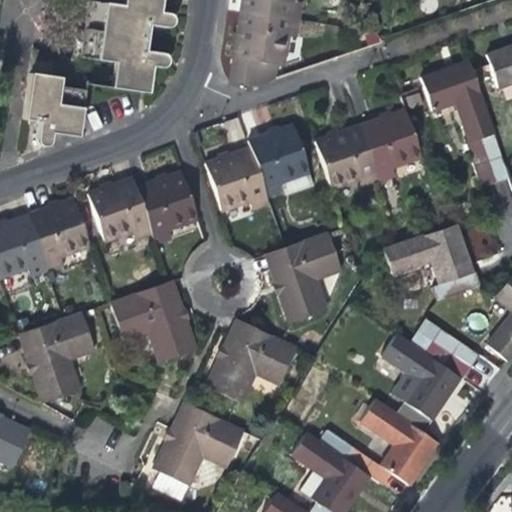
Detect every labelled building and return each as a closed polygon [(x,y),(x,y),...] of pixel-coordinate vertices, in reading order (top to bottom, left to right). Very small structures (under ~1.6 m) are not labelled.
[(162,0),(125,0),(124,8),(96,4),(88,61),(116,65),(111,90),(148,95),(153,69),(161,70),(164,70),(167,68),(168,65),(168,60),(165,57),(153,55),(146,54),(150,28),(166,30),(171,28),(173,25),(173,22),(171,18),(169,16),(165,16),(161,15),(162,0)] [(239,0),(238,9),(235,32),(231,55),(231,61),(228,78),(248,81),(271,74),(272,71),(273,61),(280,62),(285,32),(291,34),(294,17),(297,0),(239,0)] [(79,60),(88,61),(96,4),(87,3),(79,60)] [(511,46),(498,51),(484,56),(496,90),(511,84),(511,83),(511,46)] [(458,111),(469,144),(478,140),(492,135),(467,62),(449,68),(420,78),(434,119),(458,111)] [(84,85),(47,79),(29,76),(21,122),(29,123),(36,124),(34,142),(36,147),(39,149),(44,148),(46,146),(47,145),(49,136),(63,137),(72,138),(76,137),(84,85)] [(383,116),(358,125),(377,179),(395,174),(392,166),(420,157),(404,109),(383,116)] [(248,139),(250,147),(266,191),(283,186),(282,179),(309,170),(293,124),(270,132),(248,139)] [(361,185),(377,179),(358,125),(333,133),(314,139),(331,187),(359,178),(361,185)] [(508,180),(492,135),(478,140),(493,186),(508,180)] [(479,190),(493,186),(478,140),(469,144),(465,145),(479,190)] [(269,201),(266,191),(250,147),(225,156),(204,163),(212,185),(220,210),(249,199),(252,207),(269,201)] [(160,178),(135,187),(150,232),(153,240),(171,234),(169,227),(195,219),(182,181),(179,172),(160,178)] [(133,237),(150,232),(135,187),(131,177),(111,184),(87,193),(104,240),(131,231),(133,237)] [(47,207),(25,214),(44,268),(63,262),(61,255),(87,246),(70,199),(47,207)] [(0,223),(0,276),(28,267),(30,273),(44,268),(25,214),(0,223)] [(476,272),(471,274),(463,252),(454,225),(382,250),(382,252),(389,275),(430,261),(438,285),(432,287),(437,303),(481,287),(476,272)] [(328,232),(266,253),(277,289),(289,322),(326,309),(316,277),(341,270),(328,232)] [(511,352),(511,272),(490,299),(509,314),(484,347),(504,363),(511,352)] [(171,281),(162,284),(166,297),(175,294),(171,281)] [(194,349),(175,294),(166,297),(162,284),(108,303),(120,340),(147,331),(157,362),(167,359),(194,349)] [(82,312),(27,331),(33,345),(23,349),(42,403),(80,389),(73,368),(69,358),(95,350),(82,312)] [(294,349),(243,325),(237,338),(228,334),(211,368),(203,384),(239,403),(253,373),(276,385),(294,349)] [(439,328),(430,341),(466,366),(475,353),(439,328)] [(18,335),(23,349),(33,345),(27,331),(18,335)] [(446,396),(466,366),(430,341),(420,355),(392,336),(378,357),(413,381),(399,402),(428,422),(446,396)] [(349,448),(340,461),(367,479),(376,486),(386,473),(406,486),(420,469),(438,445),(372,401),(356,423),(392,447),(378,468),(349,448)] [(179,408),(172,421),(182,425),(187,412),(182,409),(179,408)] [(183,490),(194,468),(198,461),(217,470),(222,471),(239,437),(187,412),(182,425),(172,421),(169,428),(151,462),(147,472),(183,490)] [(0,464),(9,469),(21,446),(27,433),(0,420),(0,464)] [(340,461),(301,436),(286,458),(310,474),(295,494),(312,506),(307,511),(344,511),(352,501),(367,479),(340,461)] [(273,497),(269,503),(262,511),(295,511),(285,505),(273,497)]
